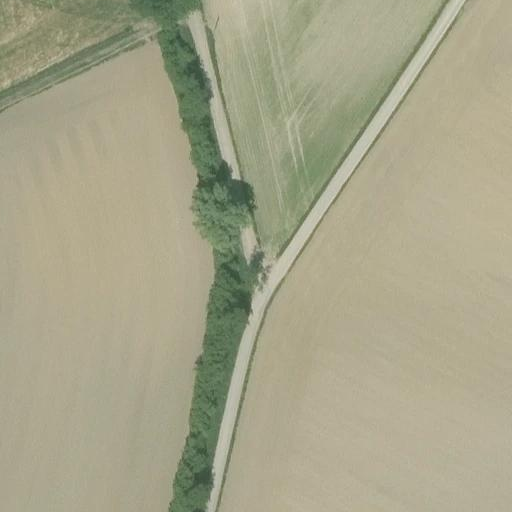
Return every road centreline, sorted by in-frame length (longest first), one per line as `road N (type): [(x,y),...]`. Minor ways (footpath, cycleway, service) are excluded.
road 1 (residential): [(455,0),(269,275),(215,511)]
road 2 (track): [(193,0),(269,275)]
road 3 (track): [(197,18),(0,115)]
